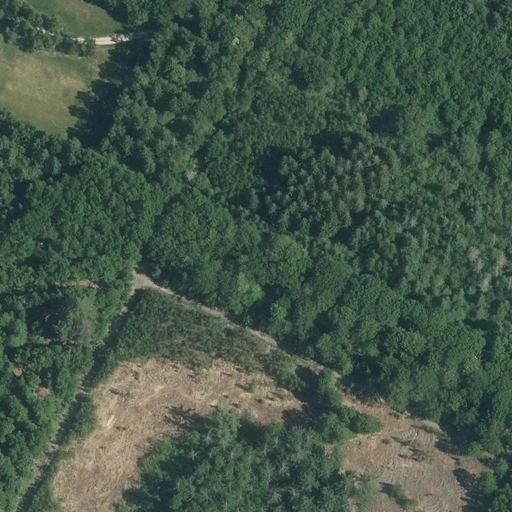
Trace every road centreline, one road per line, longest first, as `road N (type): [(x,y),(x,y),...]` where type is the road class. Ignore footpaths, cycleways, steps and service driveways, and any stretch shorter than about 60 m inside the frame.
road 1 (track): [(511,467),(141,276)]
road 2 (track): [(141,276),(20,511)]
road 3 (track): [(141,276),(66,245),(0,242)]
